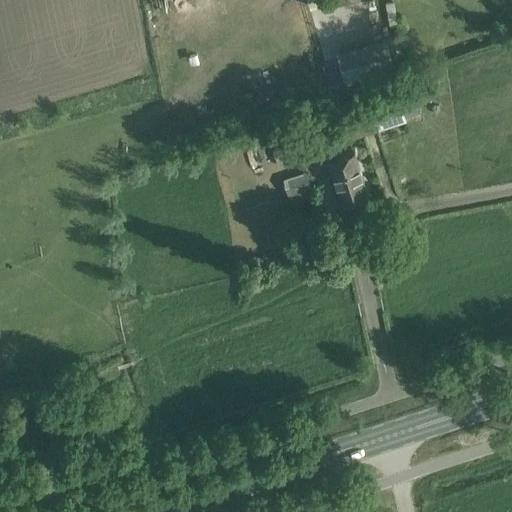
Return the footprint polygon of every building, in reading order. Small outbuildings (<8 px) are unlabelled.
[(346,79),(410,65),(403,33),(339,48),(346,79)] [(418,112),(412,93),(408,80),(394,84),(396,89),(339,108),(349,139),(406,120),(404,116),(418,112)] [(278,163),(335,143),(329,123),(272,143),(278,163)] [(343,204),(369,196),(354,151),(329,159),(343,204)] [(312,189),(306,172),(284,179),(289,195),(312,189)]
